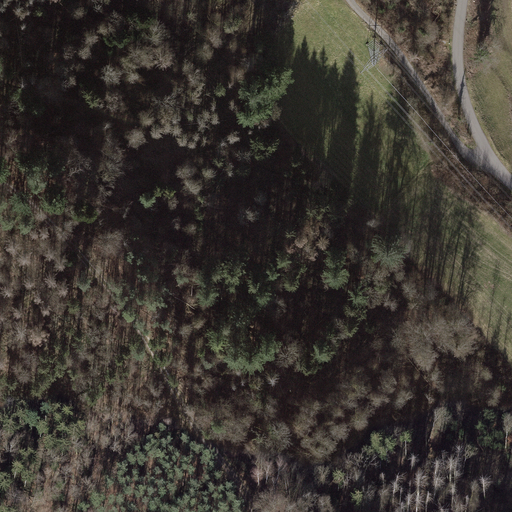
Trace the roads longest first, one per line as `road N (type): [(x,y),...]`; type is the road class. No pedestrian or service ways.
road 1 (track): [(254,511),(99,273),(0,182)]
road 2 (residential): [(480,143),(458,142),(354,0)]
road 3 (residential): [(463,0),(457,62),(480,143)]
